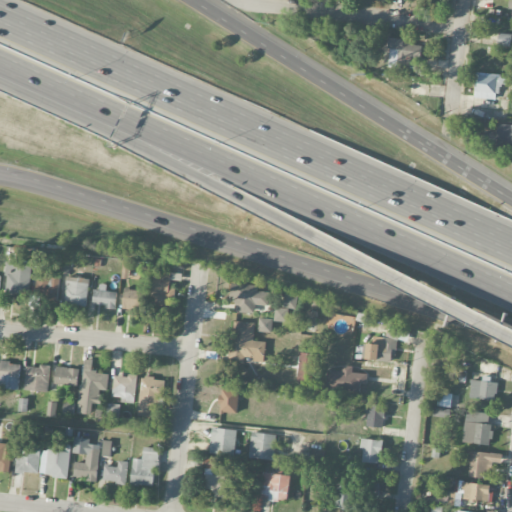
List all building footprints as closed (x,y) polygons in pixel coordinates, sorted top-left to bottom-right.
[(389,37),(387,48),(390,48),(388,67),(406,69),(408,55),(421,57),(423,46),(408,44),(409,42),(400,41),(400,38),(389,37)] [(476,73),(474,97),(495,99),(495,94),(499,94),(500,87),(502,87),(502,85),(508,85),(508,79),(500,78),(500,75),(476,73)] [(511,125),(498,124),(497,132),(485,131),(484,142),(496,143),(495,148),(511,149),(511,125)] [(32,266),(7,263),(4,294),(29,296),(32,266)] [(59,278),(52,278),(53,272),(36,271),(34,298),(58,299),(59,278)] [(174,311),(175,289),(170,288),(171,271),(154,271),(152,310),(174,311)] [(86,306),(90,279),(67,276),(63,303),(86,306)] [(107,285),(96,284),(94,304),(106,305),(105,309),(115,310),(117,292),(106,291),(107,285)] [(257,292),(257,285),(231,284),(231,297),(235,297),(235,313),(255,313),(256,305),(268,305),(268,292),(257,292)] [(122,309),(144,311),(145,291),(124,289),(122,309)] [(298,296),(284,293),(282,307),(295,309),(298,296)] [(255,323),(232,321),(229,362),(244,363),(245,360),(264,361),(265,342),(254,341),(255,323)] [(394,363),(397,339),(374,336),(373,344),(368,343),(365,359),(394,363)] [(315,382),(316,353),(299,353),(298,382),(315,382)] [(108,373),(92,372),(92,360),(82,360),(79,414),(92,415),(93,403),(97,403),(98,390),(107,390),(108,373)] [(0,388),(19,389),(20,363),(0,362),(0,388)] [(48,392),(49,367),(26,366),(25,391),(48,392)] [(79,369),(56,366),(54,384),(77,387),(79,369)] [(327,370),(327,390),(364,391),(365,373),(352,373),(352,366),(342,366),(342,371),(327,370)] [(114,375),(113,397),(121,397),(121,402),(136,403),(136,376),(114,375)] [(165,378),(140,377),(138,417),(158,418),(158,397),(164,397),(165,378)] [(470,398),(496,400),(498,380),(483,379),(482,381),(472,380),(470,398)] [(220,412),(238,413),(239,391),(221,390),(220,412)] [(438,406),(451,407),(451,393),(438,393),(438,406)] [(76,403),(65,401),(62,412),(73,415),(76,403)] [(385,404),(367,404),(366,427),(385,428),(385,404)] [(463,443),(490,445),(492,413),(465,411),(463,443)] [(236,429),(211,428),(210,454),(235,455),(236,429)] [(276,434),(251,433),(250,458),(275,460),(276,434)] [(75,462),(73,479),(97,480),(100,445),(89,444),(90,439),(74,438),(73,453),(86,454),(86,463),(75,462)] [(360,462),(380,464),(382,441),(363,439),(360,462)] [(102,456),(111,457),(111,441),(103,440),(102,456)] [(16,473),(39,474),(40,444),(17,443),(16,473)] [(156,487),(158,448),(143,447),(143,459),(133,458),(131,486),(156,487)] [(70,453),(42,449),(39,475),(67,478),(70,453)] [(469,477),(486,478),(487,462),(502,463),(502,453),(466,452),(466,460),(470,460),(469,477)] [(217,457),(203,457),(203,469),(217,469),(217,457)] [(118,466),(104,465),(103,482),(126,483),(127,462),(118,461),(118,466)] [(289,475),(262,473),(261,499),(288,501),(289,475)] [(204,489),(215,490),(214,496),(227,498),(229,477),(206,474),(204,489)] [(435,490),(434,504),(461,506),(462,500),(488,502),(490,485),(455,481),(454,492),(435,490)]
